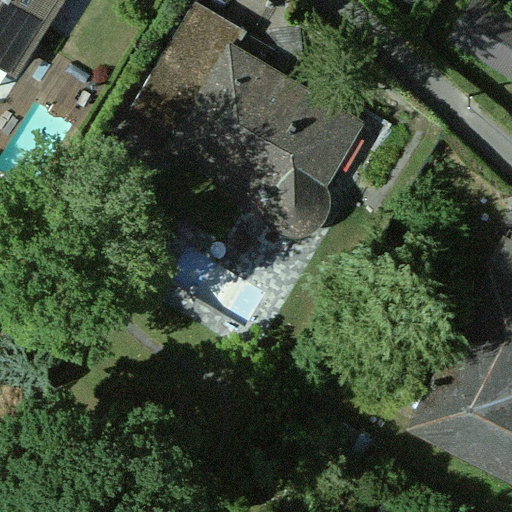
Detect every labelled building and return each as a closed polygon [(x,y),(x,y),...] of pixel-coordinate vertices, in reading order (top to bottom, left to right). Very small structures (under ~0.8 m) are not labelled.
[(0,0),(0,63),(16,73),(62,0),(0,0)] [(366,119),(237,43),(246,28),(198,0),(195,0),(132,104),(176,129),(168,146),(262,200),(262,210),(266,220),(274,229),(286,234),(300,235),(312,232),(322,224),(330,211),(332,199),(329,185),(366,119)] [(511,11),(493,0),(468,0),(446,38),(511,76),(511,11)] [(511,277),(491,267),(406,428),(511,483),(511,277)] [(405,511),(383,501),(377,511),(405,511)]
